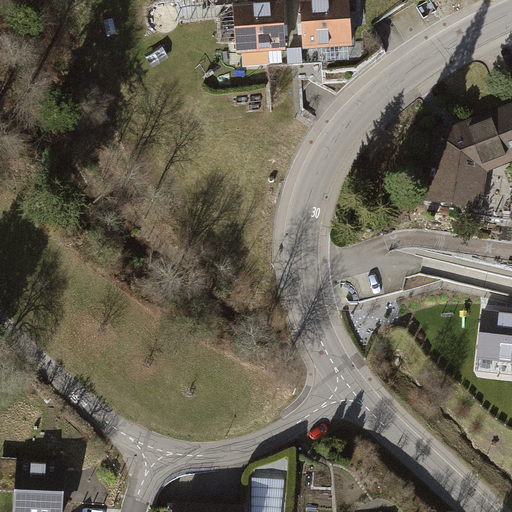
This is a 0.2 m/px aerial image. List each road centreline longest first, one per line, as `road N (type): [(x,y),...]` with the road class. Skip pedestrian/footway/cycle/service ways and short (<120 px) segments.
road 1 (residential): [(353,394),(306,314),(305,229),(317,183),(346,129),(373,100),(511,15)]
road 2 (residential): [(353,394),(283,433),(210,460),(148,459)]
road 3 (residential): [(148,459),(0,326)]
road 4 (residential): [(471,511),(353,394)]
